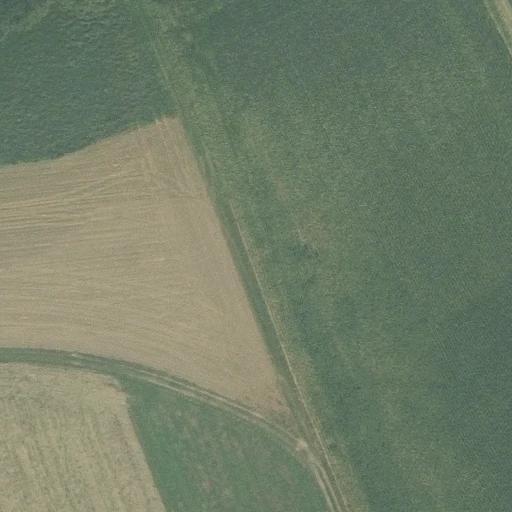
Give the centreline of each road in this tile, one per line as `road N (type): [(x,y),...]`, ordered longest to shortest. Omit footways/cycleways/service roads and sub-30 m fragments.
road 1 (track): [(303,421),(150,0)]
road 2 (track): [(335,511),(303,421),(0,350)]
